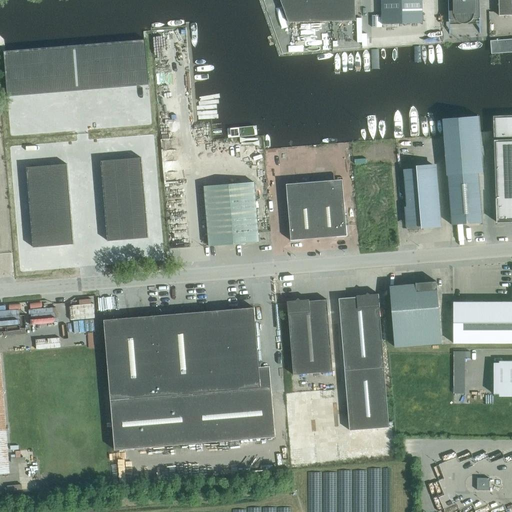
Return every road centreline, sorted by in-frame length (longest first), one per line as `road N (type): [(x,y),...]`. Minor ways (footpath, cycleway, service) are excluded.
road 1 (unclassified): [(511,251),(0,294)]
road 2 (unknown): [(194,278),(177,138),(23,153)]
